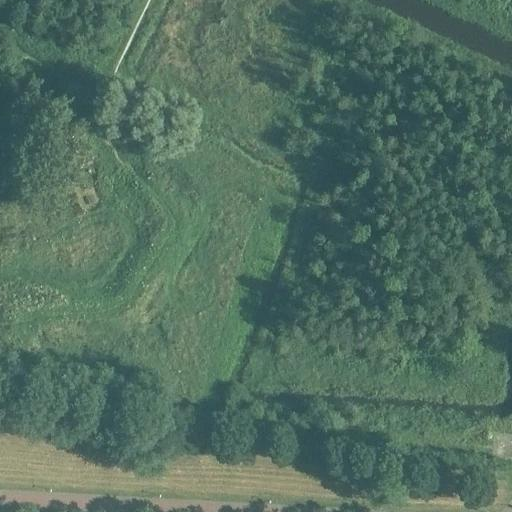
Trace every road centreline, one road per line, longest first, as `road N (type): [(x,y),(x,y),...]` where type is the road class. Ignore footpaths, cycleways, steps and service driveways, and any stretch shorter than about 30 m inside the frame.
road 1 (unclassified): [(219,511),(0,500)]
road 2 (track): [(0,15),(112,76)]
